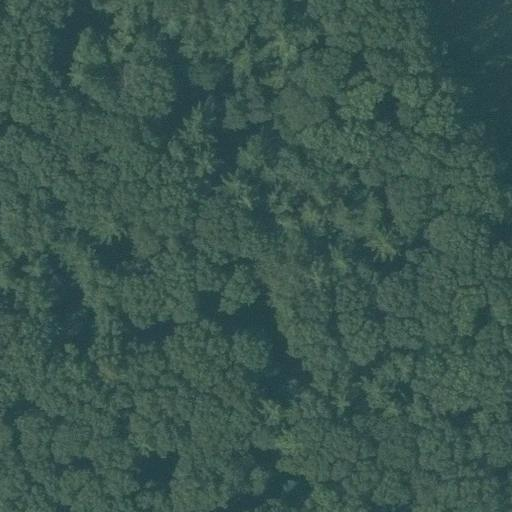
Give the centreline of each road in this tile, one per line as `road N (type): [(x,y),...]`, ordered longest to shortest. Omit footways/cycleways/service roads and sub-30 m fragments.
road 1 (track): [(153,0),(136,265),(150,412),(175,511)]
road 2 (track): [(433,0),(511,169)]
